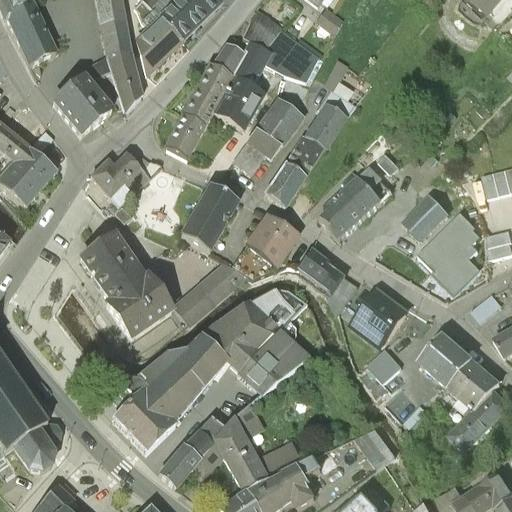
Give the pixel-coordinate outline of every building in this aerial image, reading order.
[(6,27),(32,11),(27,0),(0,0),(0,20),(4,28),(6,27)] [(94,0),(101,33),(125,32),(120,0),(94,0)] [(162,0),(146,0),(141,5),(158,23),(174,7),(167,0),(163,0),(163,1),(162,0)] [(158,23),(160,26),(182,48),(220,10),(209,0),(181,0),(174,7),(158,23)] [(326,0),(303,0),(318,11),(326,0)] [(466,0),(463,4),(487,26),(511,0),(466,0)] [(142,30),(149,37),(160,26),(158,23),(141,5),(135,11),(139,21),(142,30)] [(55,61),(32,11),(6,27),(27,74),(55,61)] [(343,25),(326,14),(315,29),(335,40),(343,25)] [(241,45),(246,48),(264,57),(280,36),(282,33),(257,16),(249,28),(241,45)] [(139,62),(145,84),(182,48),(160,26),(149,37),(150,39),(142,48),(148,53),(139,62)] [(101,33),(107,66),(130,61),(125,32),(101,33)] [(317,62),(280,36),(264,57),(269,59),(263,71),(281,80),(304,88),(317,62)] [(246,48),(240,58),(243,60),(236,71),(257,82),(263,71),(269,59),(264,57),(246,48)] [(224,50),(209,72),(230,83),(236,71),(243,60),(240,58),(224,50)] [(140,105),(130,61),(107,66),(111,80),(124,121),(140,105)] [(111,80),(107,66),(90,75),(95,85),(111,80)] [(322,92),(329,96),(331,98),(337,88),(346,71),(337,66),(322,92)] [(206,70),(178,123),(202,136),(230,83),(209,72),(206,70)] [(86,90),(82,85),(52,111),(79,144),(110,119),(86,90)] [(263,103),(233,86),(212,123),(243,140),(263,103)] [(337,88),(331,98),(353,113),(359,102),(337,88)] [(315,118),(316,119),(323,109),(346,123),(353,113),(331,98),(329,96),(315,118)] [(303,125),(274,105),(253,136),(279,153),(282,155),(303,125)] [(346,123),(323,109),(316,119),(301,142),(322,157),(323,157),(346,123)] [(202,136),(178,123),(161,156),(186,168),(203,136),(202,136)] [(28,157),(0,134),(0,159),(14,171),(15,172),(28,157)] [(279,153),(253,136),(243,151),(263,164),(269,168),(279,153)] [(388,139),(364,160),(372,168),(375,164),(390,181),(410,163),(388,139)] [(322,157),(301,142),(284,168),(305,182),(322,157)] [(263,164),(243,151),(231,168),(232,170),(250,182),(263,164)] [(14,171),(0,187),(0,195),(24,216),(55,180),(28,157),(15,172),(14,171)] [(122,192),(130,201),(147,186),(139,177),(133,170),(125,161),(112,172),(106,165),(85,183),(105,206),(122,192)] [(140,163),(133,170),(139,177),(147,170),(140,163)] [(305,182),(284,168),(262,201),(283,215),(305,182)] [(369,173),(358,184),(370,197),(382,187),(369,173)] [(511,175),(482,183),(488,205),(511,198),(511,175)] [(370,197),(358,184),(315,224),(337,248),(381,208),(370,197)] [(235,210),(206,193),(186,227),(177,242),(207,259),(235,210)] [(447,221),(431,205),(403,232),(420,249),(447,221)] [(452,283),(461,292),(478,274),(469,266),(478,257),(472,252),(476,248),(465,237),(472,231),(460,219),(417,262),(445,290),(452,283)] [(296,245),(264,223),(243,253),(245,254),(276,275),(296,245)] [(0,259),(8,249),(0,242),(0,259)] [(80,266),(103,299),(137,276),(113,242),(80,266)] [(345,282),(310,256),(296,275),(331,301),(344,284),(345,282)] [(231,274),(222,269),(171,312),(186,330),(188,329),(190,332),(247,284),(231,274)] [(109,308),(105,311),(130,346),(171,317),(140,274),(137,276),(103,299),(109,308)] [(356,292),(344,284),(331,301),(327,308),(336,321),(356,292)] [(407,319),(376,296),(349,332),(380,355),(407,319)] [(501,313),(492,302),(473,317),(482,329),(501,313)] [(223,371),(235,381),(277,338),(245,311),(213,333),(168,374),(143,398),(142,397),(113,426),(146,459),(175,430),(174,430),(175,429),(174,428),(223,371)] [(511,364),(511,334),(494,345),(507,367),(511,364)] [(296,355),(277,338),(235,381),(257,400),(296,355)] [(473,369),(443,343),(418,372),(448,398),(473,369)] [(379,361),(358,378),(373,397),(383,389),(390,398),(399,390),(401,388),(379,361)] [(44,431),(0,365),(0,464),(12,457),(26,477),(38,479),(49,473),(51,460),(47,454),(57,448),(58,439),(53,432),(44,431)] [(498,391),(473,369),(448,398),(473,420),(491,401),(498,391)] [(385,420),(405,441),(427,419),(399,390),(390,398),(381,407),(390,415),(385,420)] [(491,401),(473,420),(447,446),(464,463),(508,418),(491,401)] [(267,488),(303,469),(292,446),(255,466),(245,446),(264,436),(251,412),(234,426),(225,435),(215,447),(243,498),(246,497),(267,488)] [(214,447),(225,435),(210,424),(183,451),(158,480),(174,495),(215,447),(214,447)] [(267,488),(246,497),(253,511),(284,511),(293,507),(296,511),(303,511),(314,506),(306,492),(309,490),(306,485),(320,476),(313,464),(303,469),(267,488)] [(503,511),(511,506),(511,502),(498,482),(448,511),(503,511)] [(67,511),(72,507),(58,494),(40,510),(38,511),(67,511)] [(388,511),(390,511),(375,494),(355,511),(388,511)] [(253,511),(246,497),(243,498),(232,507),(231,505),(222,511),(253,511)]
